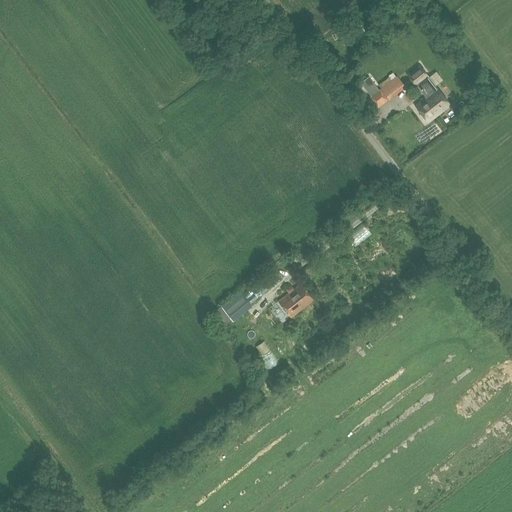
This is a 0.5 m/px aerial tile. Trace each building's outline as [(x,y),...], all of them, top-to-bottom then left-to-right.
[(169,10),(177,20),(185,14),(178,4),(169,10)] [(339,38),(344,45),(366,31),(362,24),(339,38)] [(415,105),(428,122),(450,105),(419,64),(407,74),(417,86),(426,97),(415,105)] [(405,86),(397,76),(381,88),(389,98),(405,86)] [(446,119),(455,113),(451,108),(442,113),(446,119)] [(357,218),(353,212),(342,221),(346,226),(357,218)] [(278,301),(291,317),(314,299),(302,283),(278,301)] [(221,306),(233,321),(252,306),(240,290),(221,306)] [(250,313),(244,318),(248,323),(254,318),(250,313)]
